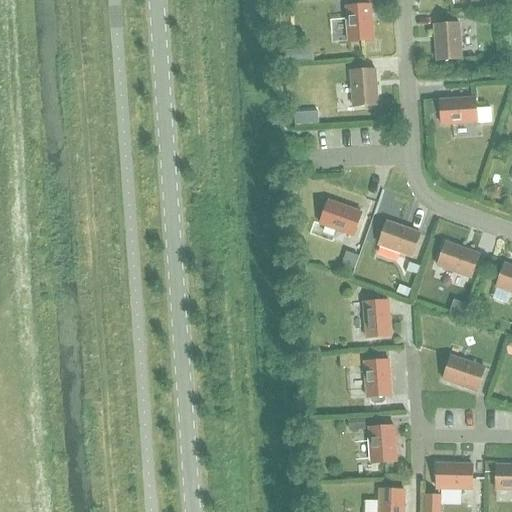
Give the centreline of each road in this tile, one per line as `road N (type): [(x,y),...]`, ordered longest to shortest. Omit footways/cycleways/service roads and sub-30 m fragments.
road 1 (unclassified): [(157,0),(194,511)]
road 2 (residential): [(412,156),(403,0)]
road 3 (residential): [(511,230),(433,201),(416,183),(412,156)]
